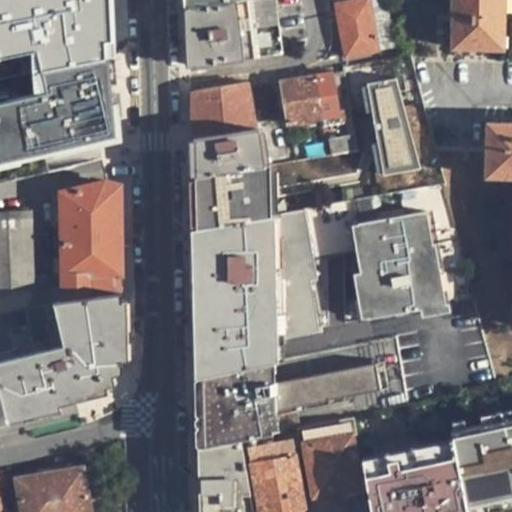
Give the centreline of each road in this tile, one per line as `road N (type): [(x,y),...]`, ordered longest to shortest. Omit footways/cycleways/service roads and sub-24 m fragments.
road 1 (secondary): [(155,160),(158,416)]
road 2 (unknown): [(154,84),(307,66),(308,0)]
road 3 (residential): [(0,455),(158,416)]
road 4 (secondary): [(152,0),(155,160)]
road 5 (residential): [(155,160),(0,190)]
